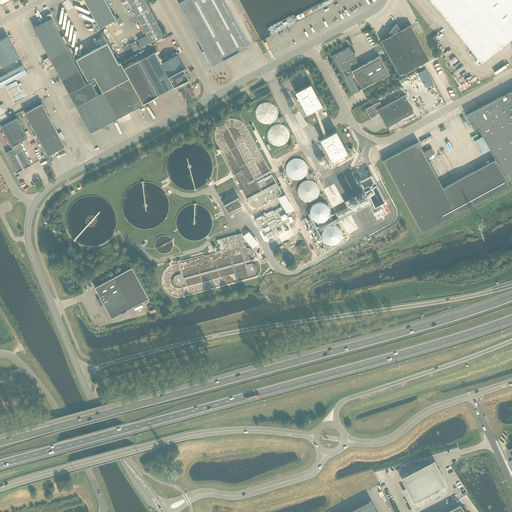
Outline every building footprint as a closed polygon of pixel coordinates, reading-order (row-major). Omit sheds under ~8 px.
[(84,0),(100,28),(116,19),(105,0),(84,0)] [(127,0),(128,0),(141,24),(147,35),(151,43),(164,35),(144,0),(127,0)] [(207,62),(210,61),(212,65),(248,46),(223,0),(183,0),(178,3),(204,50),(201,51),(207,62)] [(511,0),(430,0),(472,52),(470,53),(475,59),(477,57),(482,63),(511,38),(511,0)] [(34,27),(50,58),(68,49),(51,18),(34,27)] [(389,32),(391,35),(381,40),(400,76),(430,59),(411,24),(400,30),(397,23),(389,32)] [(141,24),(138,25),(144,36),(147,35),(141,24)] [(19,58),(7,36),(0,39),(0,62),(2,67),(19,58)] [(102,92),(107,101),(117,118),(143,104),(124,68),(121,62),(119,63),(107,42),(77,59),(88,80),(95,76),(103,92),(102,92)] [(389,74),(380,56),(362,66),(360,63),(359,64),(349,47),(332,56),(353,94),(389,74)] [(73,58),(68,49),(50,58),(55,67),(72,58),(73,58)] [(143,104),(159,95),(189,78),(177,55),(176,55),(172,57),(161,63),(154,51),(139,59),(124,68),(143,104)] [(73,58),(72,58),(55,67),(62,80),(80,71),(73,58)] [(0,87),(27,73),(23,65),(0,76),(0,87)] [(425,87),(433,83),(425,68),(418,72),(425,87)] [(62,80),(69,93),(87,84),(80,71),(62,80)] [(98,94),(91,81),(87,84),(69,93),(76,106),(98,94)] [(294,96),(307,121),(325,112),(322,106),(320,106),(311,87),(294,96)] [(422,232),(492,194),(509,185),(511,183),(511,90),(466,115),(475,131),(479,128),(483,136),(474,140),(481,154),(490,149),(496,159),(443,187),(427,157),(434,153),(431,148),(424,152),(418,141),(383,160),(422,232)] [(98,94),(76,106),(81,115),(94,108),(107,101),(102,92),(98,94)] [(413,112),(404,94),(382,106),(380,102),(366,109),(371,118),(380,113),(387,126),(413,112)] [(268,100),(253,111),(265,128),(281,116),(268,100)] [(94,108),(99,117),(86,124),(90,133),(117,118),(107,101),(94,108)] [(47,112),(42,103),(25,113),(29,122),(47,112)] [(99,117),(94,108),(81,115),(86,124),(99,117)] [(52,121),(47,112),(29,122),(34,130),(52,121)] [(16,172),(31,165),(19,142),(28,137),(17,117),(1,126),(13,149),(6,153),(15,170),(14,171),(16,171),(16,172)] [(215,133),(215,136),(216,140),(217,143),(227,161),(226,162),(233,175),(234,174),(237,180),(235,181),(240,190),(242,189),(249,203),(251,205),(253,206),(255,207),(257,207),(260,207),(262,205),(263,204),(264,202),(265,202),(266,204),(268,203),(269,203),(267,199),(269,200),(272,200),(274,199),(277,197),(278,195),(279,193),(279,190),(278,188),(246,128),(244,125),(241,122),(238,120),(234,119),(231,119),(227,120),(224,121),(221,123),(218,126),(217,129),(215,133)] [(56,130),(52,121),(34,130),(39,139),(56,130)] [(292,140),(283,122),(265,131),(274,149),(292,140)] [(337,127),(323,134),(335,158),(349,150),(337,127)] [(65,146),(56,130),(39,139),(48,156),(65,146)] [(364,173),(367,177),(360,181),(375,210),(387,203),(371,174),(372,174),(369,169),(364,172),(365,172),(364,173)] [(293,209),(285,195),(280,198),(288,212),(293,209)] [(227,212),(241,205),(237,198),(223,206),(227,212)] [(329,208),(324,204),(317,204),(312,207),(309,213),(310,219),(314,224),(320,226),(326,225),(331,220),(332,214),(329,208)] [(263,214),(255,219),(261,231),(263,229),(268,238),(274,234),(272,231),(289,221),(281,207),(274,211),(271,211),(264,215),(263,214)] [(258,242),(248,231),(244,235),(254,246),(258,242)] [(241,234),(220,240),(223,252),(240,247),(248,279),(256,277),(258,276),(260,275),(261,269),(260,266),(257,263),(253,261),(254,260),(255,257),(255,254),(255,250),(253,247),(249,246),(245,246),(241,234)] [(132,267),(115,276),(95,287),(100,297),(97,299),(100,306),(104,304),(111,318),(149,298),(132,267)] [(438,488),(442,485),(433,468),(406,482),(410,488),(405,491),(414,509),(441,495),(438,488)] [(370,511),(366,502),(347,511),(370,511)]
